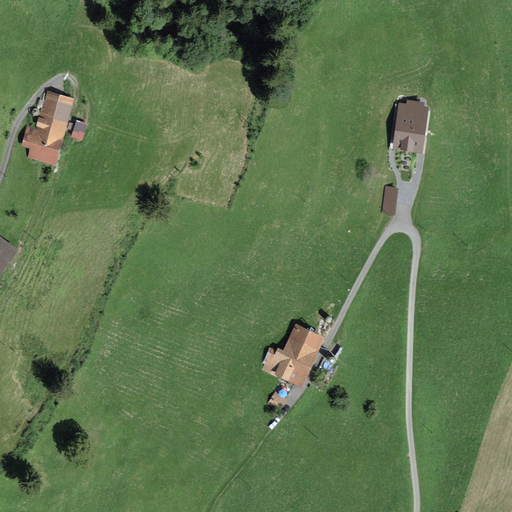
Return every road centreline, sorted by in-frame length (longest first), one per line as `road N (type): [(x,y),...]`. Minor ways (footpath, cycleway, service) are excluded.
road 1 (track): [(78,90),(66,77),(42,89),(22,113),(0,181)]
road 2 (track): [(289,407),(209,511)]
